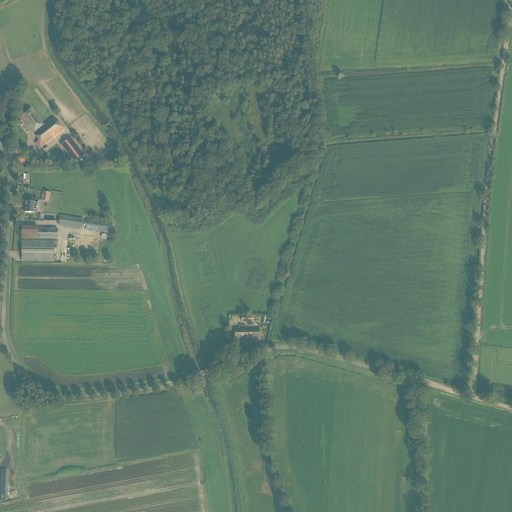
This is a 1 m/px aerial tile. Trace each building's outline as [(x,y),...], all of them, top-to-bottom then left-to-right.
[(31,109),(24,114),(26,117),(27,118),(29,121),(25,123),(33,133),(36,130),(39,133),(35,136),(36,136),(44,146),(64,130),(58,122),(54,125),(52,123),(41,131),(39,128),(43,125),(31,109)] [(70,138),(61,145),(74,162),(84,155),(70,138)] [(42,191),(41,201),(48,202),(50,193),(42,191)] [(25,212),(30,213),(36,213),(36,208),(38,208),(38,202),(25,202),(25,212)] [(59,215),(58,225),(81,229),(82,219),(59,215)] [(86,220),(85,229),(111,234),(112,224),(86,220)] [(21,262),(26,262),(54,262),(54,239),(57,239),(57,229),(38,228),(38,227),(22,227),(21,262)] [(232,330),(232,333),(232,338),(259,338),(260,330),(249,330),(249,328),(248,328),(248,330),(242,329),(232,330)]
